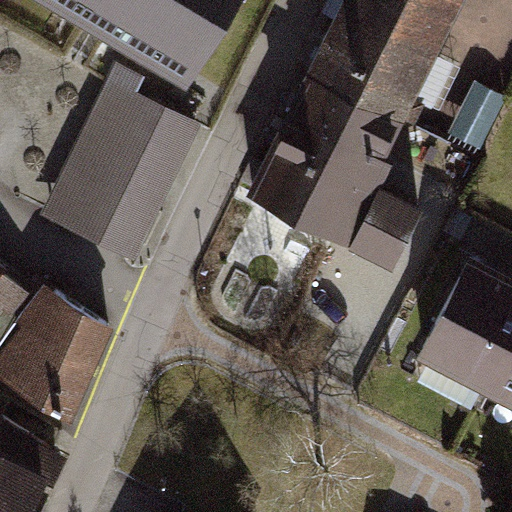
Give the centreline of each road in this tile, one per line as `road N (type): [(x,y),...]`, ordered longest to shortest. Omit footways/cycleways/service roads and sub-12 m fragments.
road 1 (residential): [(305,0),(154,315)]
road 2 (residential): [(154,315),(69,511)]
road 3 (residential): [(0,211),(154,315)]
